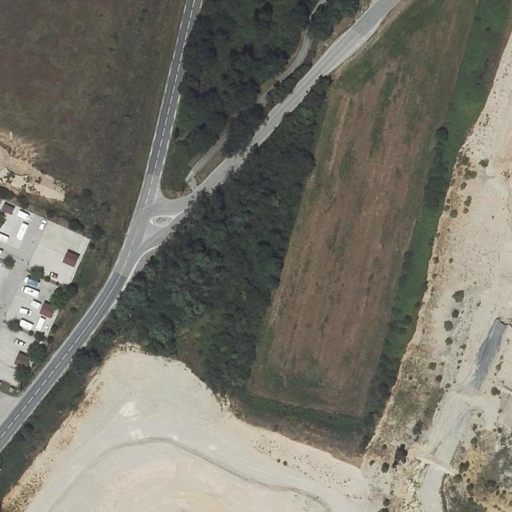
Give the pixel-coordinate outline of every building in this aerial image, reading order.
[(14,209),(5,204),(2,210),(12,214),(14,209)] [(3,236),(10,239),(16,224),(9,221),(3,236)] [(47,231),(38,242),(60,258),(68,247),(47,231)] [(68,237),(64,247),(80,255),(85,245),(68,237)] [(47,250),(39,266),(53,273),(61,257),(47,250)] [(75,267),(79,257),(68,252),(64,262),(75,267)] [(38,280),(33,294),(47,299),(52,285),(38,280)] [(51,318),(56,308),(45,304),(40,314),(51,318)] [(16,309),(15,316),(24,318),(25,311),(16,309)] [(26,369),(30,359),(19,354),(15,364),(26,369)]
